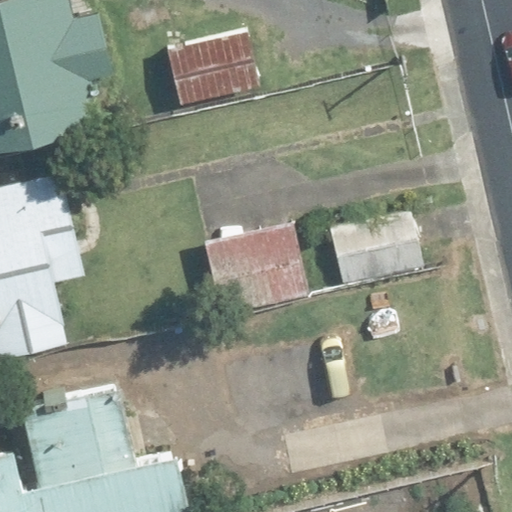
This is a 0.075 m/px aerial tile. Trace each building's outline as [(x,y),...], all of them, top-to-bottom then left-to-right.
[(0,0),(0,139),(106,113),(96,73),(115,68),(97,0),(0,0)] [(167,41),(180,97),(260,79),(247,23),(167,41)] [(0,348),(73,330),(59,270),(88,263),(62,157),(0,172),(0,348)] [(329,220),(342,274),(424,255),(411,201),(329,220)] [(296,211),(203,233),(220,305),(313,283),(296,211)] [(219,350),(231,416),(352,395),(341,329),(219,350)] [(2,406),(10,440),(19,477),(22,490),(26,511),(194,511),(177,440),(135,449),(118,378),(2,406)] [(10,440),(0,442),(0,511),(26,511),(22,490),(19,477),(10,440)]
